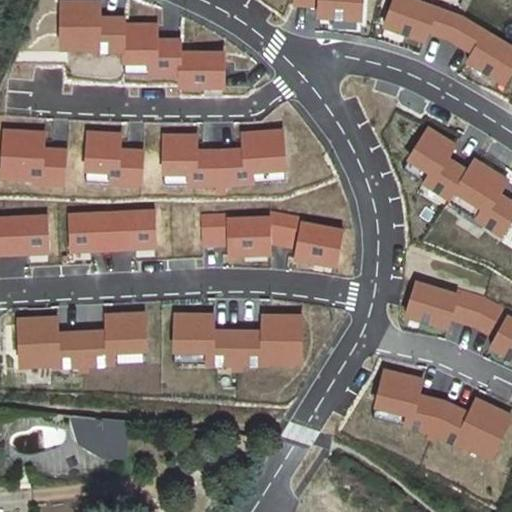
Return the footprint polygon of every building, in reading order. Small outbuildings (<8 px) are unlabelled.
[(298,0),(298,9),(321,11),(320,24),(328,25),(367,27),(368,0),(298,0)] [(425,0),(389,0),(379,29),(410,41),(425,47),(429,35),(449,42),(471,54),(464,66),(472,71),(508,91),(511,83),(511,41),(466,15),(425,0)] [(89,4),(63,4),(63,53),(125,53),(125,76),(180,76),(180,87),(224,87),(223,54),(213,54),(181,54),(181,39),(158,39),(158,25),(148,25),(124,25),(124,18),(101,18),(100,4),(89,4)] [(429,129),(403,170),(449,199),(467,171),(447,161),(455,147),(445,140),(429,129)] [(34,131),(7,130),(5,179),(66,182),(67,149),(45,148),(46,132),(34,131)] [(112,135),(86,134),(84,183),(142,185),(143,153),(121,152),(121,135),(112,135)] [(188,139),(162,139),(163,187),(217,186),(217,193),(227,193),(227,186),(283,186),(283,137),(253,138),(246,138),(246,152),(200,153),(200,139),(188,139)] [(474,160),(467,171),(449,199),(448,201),(501,234),(511,215),(511,203),(498,195),(507,180),(498,175),(474,160)] [(152,212),(71,217),(73,254),(90,253),(134,250),(154,249),(152,212)] [(228,215),(203,217),(204,246),(228,245),(229,257),(239,257),(273,256),(272,245),(296,249),(293,261),(307,263),(336,267),(341,231),(301,224),(301,220),(270,213),(271,219),(228,220),(228,215)] [(46,217),(0,219),(0,257),(23,256),(48,254),(46,217)] [(415,281),(405,318),(435,329),(449,334),(452,321),(474,328),(494,339),(487,352),(499,357),(511,362),(511,317),(509,316),(510,310),(484,296),(458,289),(456,294),(415,281)] [(196,316),(179,316),(178,363),(232,364),(232,371),(242,371),(242,365),(299,366),(299,317),(277,317),(263,317),(262,331),(216,330),(216,317),(196,316)] [(36,321),(22,322),(24,369),(78,368),(78,374),(88,374),(88,368),(144,366),(143,318),(117,318),(106,319),(107,333),(60,335),(60,321),(36,321)] [(382,366),(374,408),(402,417),(402,429),(495,464),(511,422),(511,412),(485,399),(476,395),(468,409),(445,398),(422,395),(426,378),(410,374),(382,366)] [(129,453),(129,417),(72,417),(72,453),(129,453)]
